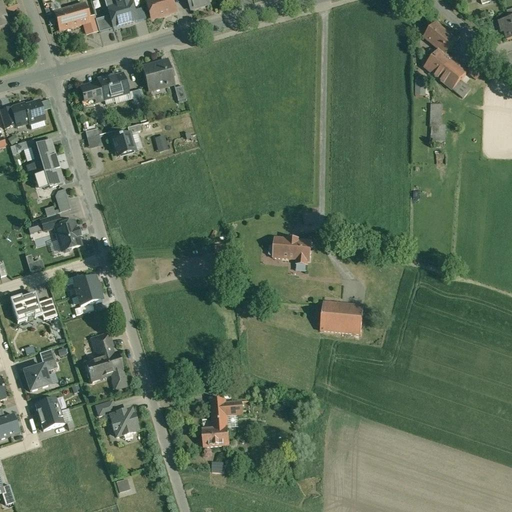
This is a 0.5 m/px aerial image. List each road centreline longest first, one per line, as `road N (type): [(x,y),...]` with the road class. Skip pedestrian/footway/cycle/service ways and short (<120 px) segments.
road 1 (residential): [(51,72),(308,0)]
road 2 (unclassified): [(108,258),(185,511)]
road 3 (unclassified): [(51,72),(108,258)]
road 4 (residential): [(0,338),(31,433),(24,447),(0,454)]
